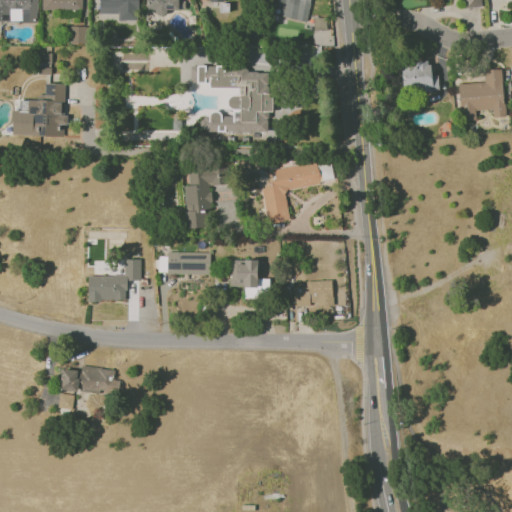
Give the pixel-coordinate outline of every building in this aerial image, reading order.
[(0,0),(0,21),(37,21),(36,0),(0,0)] [(85,43),(85,26),(70,26),(70,43),(85,43)] [(401,63),(402,92),(438,91),(437,75),(430,75),(429,62),(401,63)] [(270,68),(190,67),(190,82),(209,82),(209,87),(238,88),(238,96),(230,96),(230,114),(203,114),(203,131),(267,133),(268,112),(269,112),(270,68)] [(484,70),(484,82),(458,83),(460,121),(475,120),(475,110),(492,109),(492,117),(504,116),(501,69),(484,70)] [(64,136),(65,83),(45,83),(44,95),(38,94),(38,100),(20,100),(20,110),(12,110),(12,135),(64,136)] [(267,223),(289,220),(284,188),(333,181),(330,161),(274,169),(276,184),(261,186),(267,223)] [(229,184),(228,166),(187,169),(188,185),(184,185),(187,228),(206,227),(205,213),(211,212),(210,185),(229,184)] [(209,274),(210,252),(167,252),(167,274),(209,274)] [(140,259),(124,259),(124,275),(87,276),(88,301),(126,300),(126,280),(140,280),(140,259)] [(294,306),(333,305),(332,280),(306,281),(306,286),(293,286),(294,306)] [(62,369),(59,389),(78,392),(78,390),(117,395),(119,380),(113,379),(114,370),(81,365),(81,371),(62,369)] [(58,415),(72,415),(73,394),(59,394),(58,415)]
